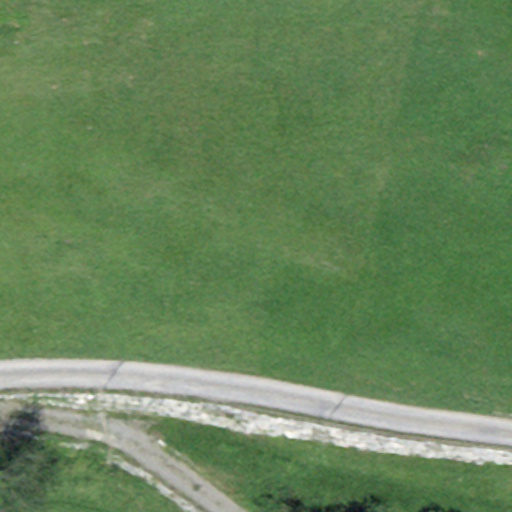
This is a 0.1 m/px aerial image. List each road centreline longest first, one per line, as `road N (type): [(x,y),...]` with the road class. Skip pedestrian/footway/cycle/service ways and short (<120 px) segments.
road 1 (residential): [(0,376),(181,381),(511,433)]
road 2 (track): [(112,435),(470,511)]
road 3 (track): [(0,417),(112,435),(229,511)]
